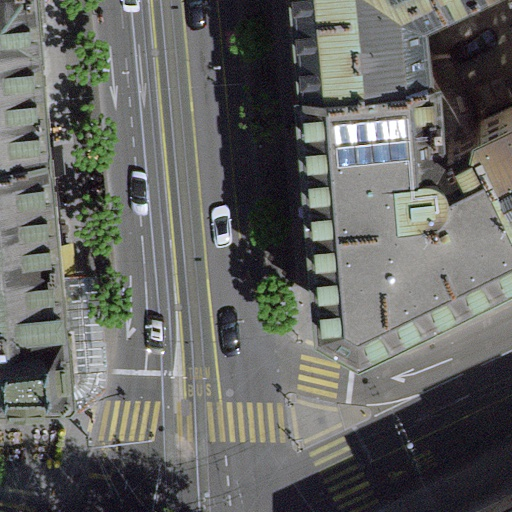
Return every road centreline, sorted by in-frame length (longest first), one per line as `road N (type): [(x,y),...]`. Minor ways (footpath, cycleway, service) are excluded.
road 1 (secondary): [(122,0),(148,330),(120,511)]
road 2 (secondary): [(243,349),(212,0)]
road 3 (tertiary): [(474,392),(343,473),(259,501)]
road 4 (secondary): [(474,392),(360,387),(243,349)]
road 5 (secondary): [(259,501),(243,349)]
